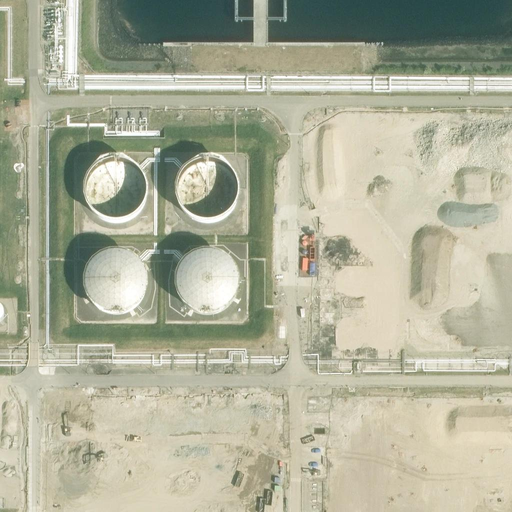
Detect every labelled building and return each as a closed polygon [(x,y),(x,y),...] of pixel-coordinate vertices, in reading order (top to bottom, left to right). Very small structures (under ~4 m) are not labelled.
[(64,65),(64,46),(47,46),(47,64),(64,65)] [(311,146),(329,155),(338,135),(320,126),(311,146)] [(353,127),(346,145),(365,153),(372,135),(353,127)] [(459,159),(451,127),(420,135),(428,167),(459,159)] [(194,220),(207,223),(223,218),(234,206),(237,191),(234,177),(223,166),(211,161),(194,164),(181,174),(176,188),(177,200),(182,210),(194,220)] [(103,221),(116,224),(132,219),(143,207),(147,192),(143,178),(132,167),(120,162),(103,165),(90,175),(85,189),(86,201),(91,211),(103,221)] [(347,188),(362,193),(369,174),(354,168),(347,188)] [(335,171),(314,170),(314,192),(334,192),(335,171)] [(403,193),(405,171),(387,170),(386,192),(403,193)] [(453,221),(455,187),(425,186),(424,219),(453,221)] [(463,269),(450,233),(415,246),(428,282),(463,269)] [(98,312),(119,318),(136,312),(149,295),(147,271),(129,254),(109,253),(92,262),(83,281),(85,296),(98,312)] [(189,312),(210,318),(228,312),(240,295),(238,270),(220,254),(200,253),(183,262),(175,281),(176,296),(189,312)] [(458,344),(461,299),(419,296),(416,341),(458,344)] [(60,405),(60,404),(60,402),(59,400),(56,399),(54,398),(51,398),(50,399),(48,401),(48,404),(48,406),(49,408),(51,410),(53,411),(56,410),(58,409),(59,407),(60,405)] [(461,447),(469,408),(432,400),(424,439),(461,447)] [(433,460),(417,505),(435,511),(466,511),(479,476),(433,460)]
